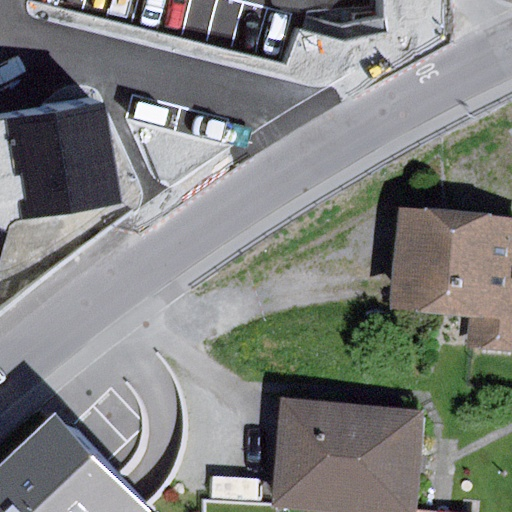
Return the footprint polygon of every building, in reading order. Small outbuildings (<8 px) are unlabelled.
[(331,0),(207,0),(209,27),(333,20),(331,0)] [(0,246),(9,226),(122,213),(111,117),(0,129),(0,246)] [(511,219),(401,209),(390,310),(469,315),(466,346),(511,350),(511,219)] [(423,413),(281,401),(273,502),(389,511),(404,511),(415,511),(419,465),(423,413)] [(157,511),(53,407),(0,460),(0,511),(157,511)]
